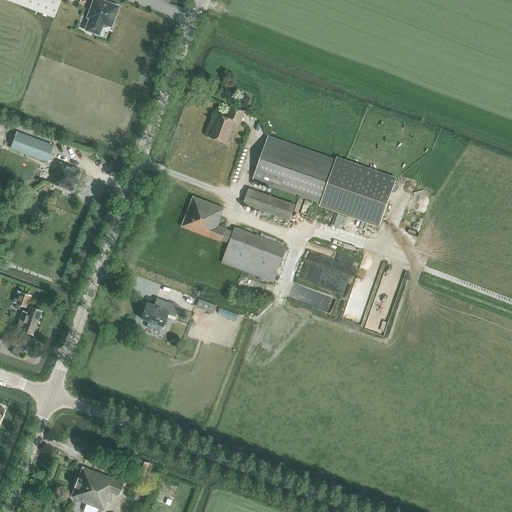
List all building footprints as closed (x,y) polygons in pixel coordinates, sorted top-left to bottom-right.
[(5,0),(54,18),(60,0),(5,0)] [(90,18),(86,30),(98,34),(101,27),(104,27),(106,27),(108,26),(110,25),(111,26),(117,7),(97,0),(94,0),(88,17),(90,18)] [(239,123),(243,113),(231,108),(227,119),(217,115),(215,122),(216,122),(211,138),(226,143),(234,121),(239,123)] [(54,146),(17,132),(10,148),(47,163),(54,146)] [(337,156),(336,159),(268,135),(253,180),(321,203),(320,205),(379,226),(397,177),(337,156)] [(0,175),(9,178),(16,154),(0,149),(0,175)] [(81,171),(60,163),(52,184),(73,192),(81,171)] [(290,221),(295,205),(250,189),(244,205),(290,221)] [(273,282),(279,267),(280,268),(287,247),(236,228),(234,232),(226,229),(219,227),(222,217),(221,217),(224,208),(194,197),(183,227),(222,242),(222,241),(229,244),(222,263),(273,282)] [(303,198),(300,215),(305,215),(308,199),(303,198)] [(30,296),(22,293),(18,305),(25,308),(30,296)] [(147,303),(141,319),(148,322),(146,327),(159,332),(161,326),(163,327),(168,314),(175,317),(178,306),(157,299),(155,305),(147,303)] [(215,306),(197,299),(194,307),(213,314),(215,306)] [(16,328),(21,329),(20,330),(33,335),(42,312),(29,307),(27,312),(22,310),(16,328)] [(21,358),(23,352),(14,349),(13,353),(14,353),(13,356),(21,358)] [(149,463),(138,460),(132,475),(142,479),(149,463)] [(82,467),(70,497),(86,504),(82,511),(96,511),(98,509),(103,511),(107,502),(108,503),(112,493),(118,496),(123,483),(82,467)] [(149,487),(136,482),(133,488),(147,493),(149,487)]
